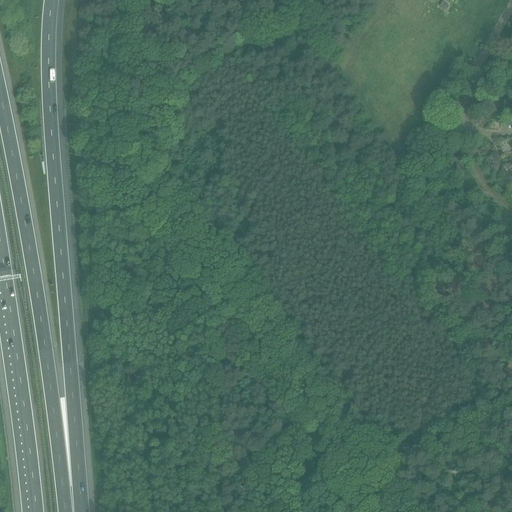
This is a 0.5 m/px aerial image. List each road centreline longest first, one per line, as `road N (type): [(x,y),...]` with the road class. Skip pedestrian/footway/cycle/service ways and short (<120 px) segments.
road 1 (motorway): [(70,511),(76,443),(48,86),(51,0)]
road 2 (motorway): [(65,511),(0,90)]
road 3 (motorway): [(0,262),(33,511)]
